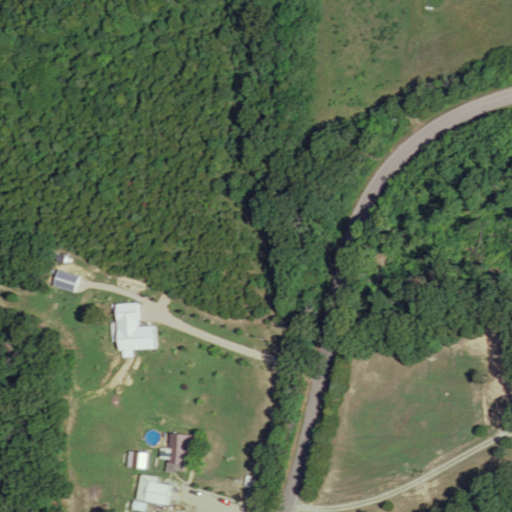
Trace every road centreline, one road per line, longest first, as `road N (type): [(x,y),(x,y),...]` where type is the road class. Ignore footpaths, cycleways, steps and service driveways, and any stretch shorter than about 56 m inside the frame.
road 1 (residential): [(282,511),(357,212),(396,154),(468,107),(511,93)]
road 2 (residential): [(511,429),(379,499),(308,509),(288,502)]
